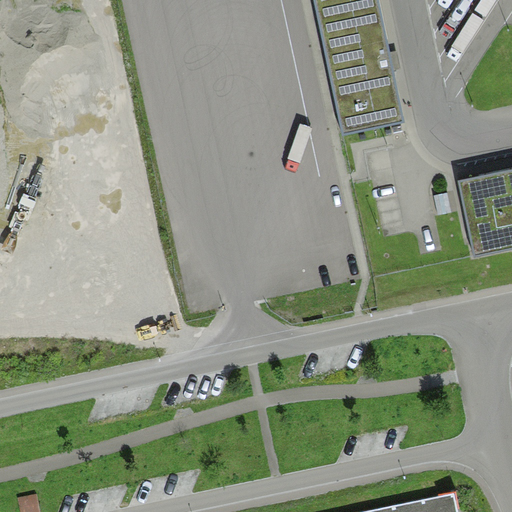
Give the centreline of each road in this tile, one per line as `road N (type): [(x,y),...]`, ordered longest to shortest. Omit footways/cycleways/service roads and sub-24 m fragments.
road 1 (residential): [(488,312),(413,318),(0,409)]
road 2 (residential): [(145,511),(501,435)]
road 3 (residential): [(488,312),(501,435)]
